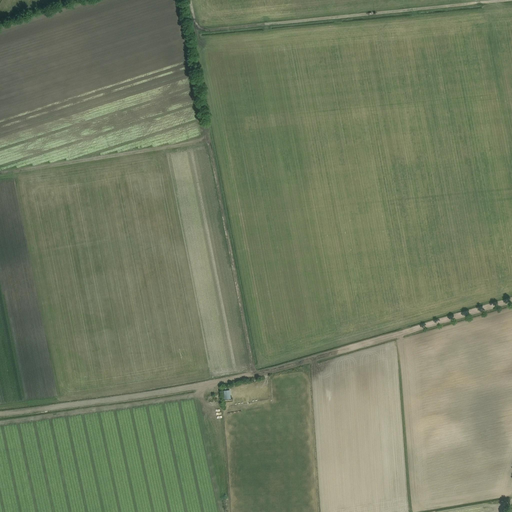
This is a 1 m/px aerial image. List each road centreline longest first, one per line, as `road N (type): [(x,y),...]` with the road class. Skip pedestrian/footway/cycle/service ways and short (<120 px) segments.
road 1 (track): [(510,0),(207,30),(196,25),(190,0)]
road 2 (track): [(222,381),(511,301)]
road 3 (track): [(222,381),(0,415)]
